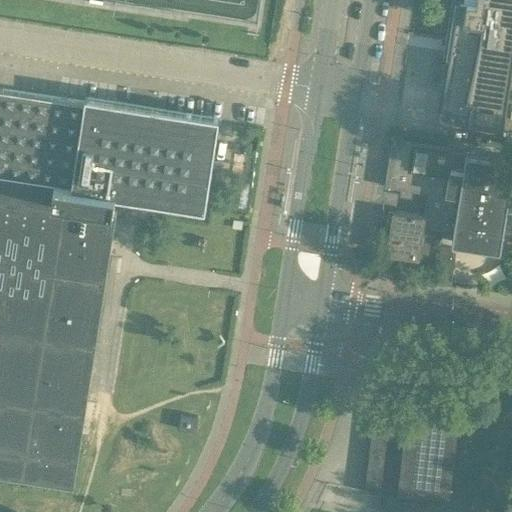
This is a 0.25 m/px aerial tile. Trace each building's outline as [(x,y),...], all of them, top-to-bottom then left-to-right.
[(511,0),(450,0),(443,51),(450,52),(440,114),(503,124),(511,67),(511,0)] [(205,206),(218,122),(219,114),(86,93),(84,101),(0,87),(0,302),(1,302),(0,307),(0,472),(70,484),(116,193),(205,206)] [(501,249),(511,176),(511,157),(391,138),(384,186),(400,188),(400,191),(408,193),(412,193),(412,190),(427,192),(424,214),(427,215),(425,226),(453,231),(451,241),(501,249)] [(392,209),(391,221),(386,252),(420,257),(425,226),(427,215),(424,214),(392,209)] [(452,273),(455,255),(442,253),(440,271),(452,273)] [(375,411),(372,438),(365,489),(364,489),(364,490),(399,494),(399,491),(449,497),(449,495),(447,495),(457,412),(459,412),(459,410),(407,404),(406,414),(374,410),(374,411),(375,411)] [(196,431),(198,417),(180,414),(178,428),(196,431)]
